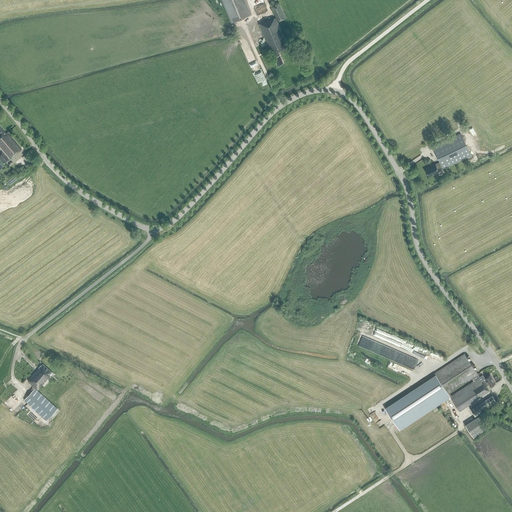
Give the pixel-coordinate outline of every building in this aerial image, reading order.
[(251,15),(244,0),(221,0),(231,23),(251,15)] [(285,18),(279,4),(271,7),(275,18),(271,20),(271,19),(258,23),(270,51),(271,50),(277,66),(283,63),(278,52),(288,48),(277,21),(285,18)] [(0,149),(2,152),(0,153),(0,159),(3,164),(4,163),(5,163),(9,160),(7,158),(8,157),(10,159),(21,149),(7,133),(6,134),(0,126),(0,149)] [(460,133),(432,147),(440,162),(435,164),(431,165),(431,166),(425,169),(429,177),(439,172),(438,170),(442,168),(443,169),(471,156),(460,133)] [(469,159),(471,164),(478,160),(476,155),(469,159)] [(485,379),(482,375),(480,377),(464,354),(434,373),(436,376),(386,409),(399,429),(449,396),(459,411),(466,406),(489,391),(486,386),(489,385),(490,386),(495,383),(490,375),(485,379)] [(391,360),(387,368),(411,378),(414,369),(391,360)] [(49,375),(52,372),(40,362),(37,365),(40,367),(39,368),(38,367),(28,379),(32,382),(31,383),(38,390),(50,375),(49,375)] [(10,388),(9,387),(3,393),(8,398),(17,390),(13,386),(10,388)] [(57,409),(51,403),(54,399),(41,387),(38,391),(35,388),(24,400),(47,420),(57,409)] [(492,396),(491,397),(470,410),(475,417),(493,405),(496,403),(497,403),(492,396)] [(496,403),(493,405),(503,420),(511,415),(504,404),(499,408),(496,403)] [(481,415),(475,419),(464,426),(472,438),(489,427),(481,415)]
